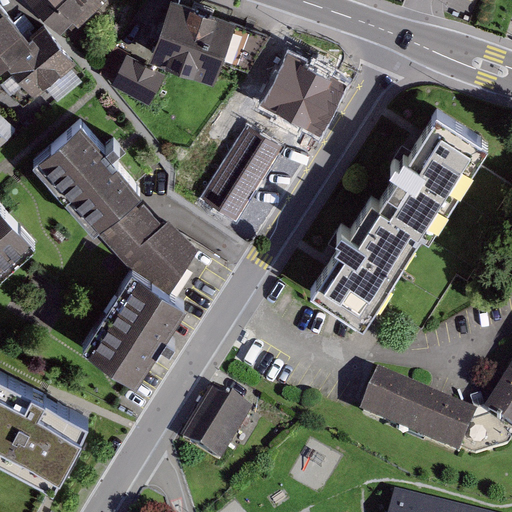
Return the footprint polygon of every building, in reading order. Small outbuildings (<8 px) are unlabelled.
[(4,0),(2,0),(0,2),(0,70),(3,68),(33,102),(81,60),(48,23),(35,35),(4,0)] [(111,0),(110,0),(37,0),(70,36),(111,0)] [(246,20),(198,0),(178,0),(155,56),(220,83),(246,20)] [(170,70),(129,51),(114,81),(156,101),(170,70)] [(353,81),(300,55),(276,104),(329,130),(353,81)] [(273,134),(227,105),(185,173),(231,201),(273,134)] [(0,137),(0,138),(15,122),(0,107),(0,137)] [(492,145),(443,114),(385,206),(421,231),(433,237),(492,145)] [(114,153),(82,117),(34,159),(96,228),(130,195),(142,185),(114,153)] [(0,280),(45,239),(2,192),(0,193),(0,280)] [(130,195),(96,228),(133,265),(171,289),(200,246),(168,215),(164,219),(145,201),(140,206),(130,195)] [(360,324),(421,231),(370,198),(310,291),(360,324)] [(171,289),(133,265),(83,342),(137,378),(155,350),(168,329),(187,299),(171,289)] [(37,391),(0,370),(0,458),(49,485),(86,417),(37,391)] [(484,418),(386,374),(367,416),(465,459),(484,418)] [(511,384),(493,416),(511,426),(511,384)] [(257,410),(217,390),(190,441),(230,462),(257,410)]
